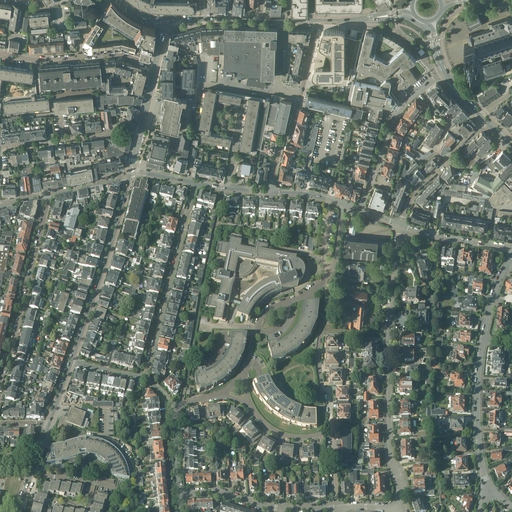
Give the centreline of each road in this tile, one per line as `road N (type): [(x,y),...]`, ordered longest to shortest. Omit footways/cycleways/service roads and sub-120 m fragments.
road 1 (residential): [(395,509),(400,487),(387,424),(399,230)]
road 2 (residential): [(196,185),(145,378)]
road 3 (residential): [(0,385),(50,194)]
road 4 (tertiary): [(128,178),(71,360)]
road 5 (residential): [(339,507),(275,508),(218,491),(178,493)]
road 6 (residential): [(142,129),(1,145),(0,158)]
road 7 (residential): [(487,485),(476,413),(482,339)]
road 8 (residential): [(399,230),(405,204),(484,120)]
road 9 (residential): [(358,211),(393,118),(420,89)]
road 10 (residential): [(279,90),(202,83),(185,130),(195,133)]
